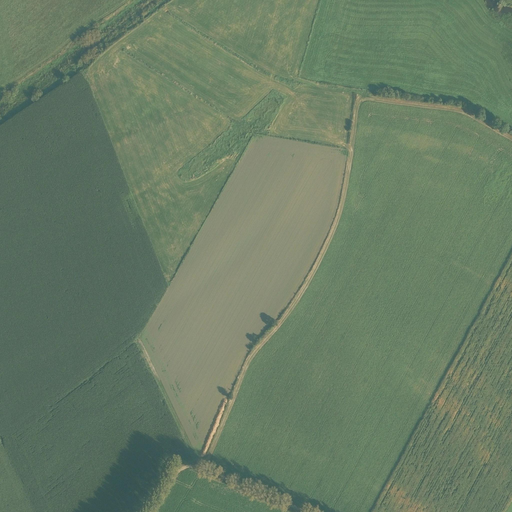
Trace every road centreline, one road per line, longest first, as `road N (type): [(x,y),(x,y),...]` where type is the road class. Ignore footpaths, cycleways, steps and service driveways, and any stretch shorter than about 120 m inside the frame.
road 1 (track): [(511,138),(456,112),(361,101),(345,200),(298,308),(252,358),(204,468)]
road 2 (track): [(119,0),(0,84)]
road 3 (track): [(200,467),(139,340)]
